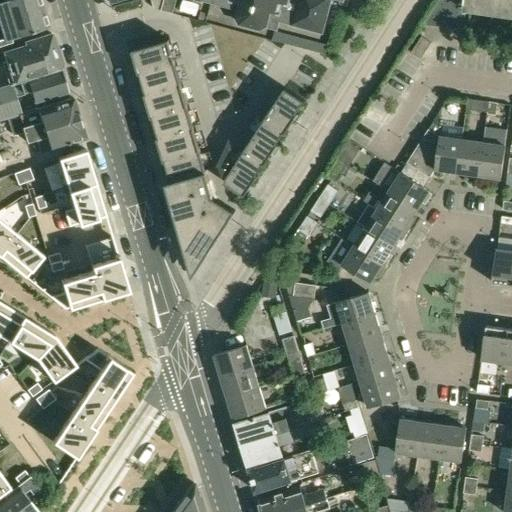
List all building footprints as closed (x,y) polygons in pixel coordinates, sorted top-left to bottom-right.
[(46,22),(49,20),(46,12),(43,12),(39,0),(0,0),(0,44),(11,41),(10,37),(47,25),(46,22)] [(151,0),(154,9),(161,11),(163,0),(151,0)] [(176,0),(163,0),(161,11),(173,13),(176,0)] [(201,0),(239,10),(237,18),(240,23),(260,28),(266,27),(268,18),(322,32),(330,0),(201,0)] [(511,0),(439,0),(424,25),(461,30),(465,8),(511,14),(511,0)] [(3,62),(10,84),(12,83),(19,81),(61,68),(51,33),(25,42),(26,45),(4,52),(8,61),(3,62)] [(421,59),(432,42),(422,36),(411,52),(421,59)] [(169,40),(132,50),(136,65),(139,73),(139,74),(140,74),(140,73),(175,62),(175,59),(170,44),(169,40)] [(175,62),(140,73),(140,74),(144,86),(146,93),(146,95),(182,84),(181,81),(176,66),(175,62)] [(10,84),(0,86),(0,120),(8,119),(21,114),(16,97),(25,95),(25,93),(31,91),(34,102),(68,91),(61,68),(19,81),(12,83),(10,84)] [(146,95),(146,93),(145,94),(152,118),(153,117),(188,106),(182,84),(146,95)] [(276,102),(265,119),(286,132),(298,113),(297,112),(305,101),(285,88),(276,102)] [(22,128),(38,123),(39,127),(78,115),(73,98),(21,114),(8,119),(13,136),(23,133),(22,128)] [(488,113),(490,101),(468,98),(466,110),(488,113)] [(495,114),(497,102),(490,101),(488,113),(495,114)] [(153,117),(159,137),(159,139),(194,128),(188,106),(153,117)] [(50,149),(85,137),(78,115),(39,127),(38,123),(22,128),(23,133),(26,142),(46,136),(50,149)] [(264,119),(244,150),(265,163),(264,164),(265,164),(279,144),(278,143),(284,133),(285,132),(264,119)] [(414,151),(407,162),(430,177),(436,168),(457,171),(462,138),(441,135),(436,132),(440,126),(433,121),(429,128),(417,146),(414,151)] [(479,174),(500,177),(505,145),(507,130),(486,127),(483,142),(479,174)] [(165,161),(201,150),(194,128),(159,139),(159,137),(157,138),(164,162),(165,161)] [(483,142),(462,138),(457,171),(479,174),(483,142)] [(85,149),(57,157),(68,191),(95,183),(85,149)] [(201,150),(165,161),(169,174),(171,181),(207,171),(206,169),(202,154),(201,150)] [(258,174),(264,164),(265,163),(244,150),(224,182),(245,195),(259,175),(258,174)] [(326,176),(336,183),(348,165),(338,158),(326,176)] [(373,181),(389,191),(416,209),(421,201),(424,203),(430,194),(427,191),(428,189),(424,187),(430,177),(407,162),(401,171),(385,162),(373,181)] [(29,168),(21,170),(25,182),(33,179),(29,168)] [(21,170),(13,173),(18,184),(25,182),(21,170)] [(171,181),(166,183),(169,193),(183,243),(186,255),(193,277),(205,258),(236,211),(217,199),(214,197),(209,181),(207,171),(171,181)] [(73,207),(64,210),(68,226),(105,215),(95,183),(68,191),(73,207)] [(320,198),(329,204),(338,191),(329,185),(320,198)] [(414,218),(411,216),(416,209),(389,191),(383,200),(370,191),(364,200),(369,203),(378,209),(408,228),(414,218)] [(42,194),(34,197),(38,208),(46,206),(42,194)] [(329,204),(320,198),(311,211),(321,217),(329,204)] [(511,202),(504,201),(503,209),(511,210),(511,202)] [(32,203),(24,205),(28,217),(35,214),(32,203)] [(366,227),(393,245),(398,238),(401,240),(408,228),(378,209),(369,203),(357,222),(366,227)] [(316,222),(307,216),(291,240),(300,246),(316,222)] [(511,224),(511,217),(502,216),(501,223),(511,224)] [(0,219),(0,253),(16,233),(0,219)] [(388,253),(393,245),(366,227),(354,246),(385,266),(391,255),(388,253)] [(16,233),(0,253),(0,256),(25,277),(43,254),(16,233)] [(339,245),(328,261),(340,269),(342,265),(369,282),(374,274),(378,277),(385,266),(354,246),(343,239),(339,245)] [(493,281),(511,283),(511,250),(498,248),(493,281)] [(59,252),(48,256),(50,263),(62,260),(59,252)] [(118,256),(90,264),(92,270),(93,270),(102,297),(128,289),(118,256)] [(62,260),(50,263),(52,271),(64,268),(62,260)] [(64,292),(49,297),(64,309),(102,297),(93,270),(92,270),(60,280),(64,292)] [(264,282),(263,297),(274,298),(276,283),(264,282)] [(315,298),(316,286),(295,283),(286,282),(289,295),(294,295),(315,298)] [(326,320),(322,321),(324,329),(329,328),(343,323),(374,314),(368,293),(337,302),(331,304),(334,318),(331,318),(326,320)] [(0,301),(0,334),(9,340),(24,316),(0,301)] [(381,335),(374,314),(343,323),(349,344),(381,335)] [(24,316),(9,340),(35,356),(54,335),(24,316)] [(481,359),(504,362),(508,329),(486,325),(481,359)] [(54,335),(35,356),(53,381),(76,364),(54,335)] [(387,355),(381,335),(349,344),(356,365),(387,355)] [(287,356),(299,352),(294,337),(282,340),(287,356)] [(312,343),(304,345),(308,357),(315,354),(312,343)] [(221,376),(252,366),(246,345),(214,355),(221,376)] [(97,349),(83,359),(100,370),(90,385),(113,401),(132,372),(97,349)] [(299,352),(287,356),(293,376),(305,372),(299,352)] [(356,365),(362,386),(393,376),(387,355),(356,365)] [(221,376),(227,397),(259,388),(252,366),(221,376)] [(399,397),(393,376),(362,386),(368,407),(399,397)] [(311,394),(307,383),(306,378),(295,382),(299,397),(311,394)] [(307,383),(311,394),(328,389),(325,378),(307,383)] [(35,383),(26,390),(30,397),(40,390),(35,383)] [(338,388),(343,405),(357,400),(352,384),(338,388)] [(490,386),(478,384),(477,393),(489,394),(490,386)] [(90,385),(71,413),(95,429),(113,401),(90,385)] [(234,418),(265,409),(259,388),(227,397),(234,418)] [(48,389),(41,394),(48,404),(55,399),(48,389)] [(41,394),(35,399),(42,408),(48,404),(41,394)] [(489,402),(477,400),(476,408),(488,409),(489,402)] [(290,405),(269,412),(235,423),(242,445),(305,424),(323,419),(319,407),(293,415),(290,405)] [(71,413),(52,441),(76,457),(95,429),(71,413)] [(418,456),(423,422),(401,419),(396,453),(418,456)] [(440,459),(445,425),(423,422),(418,456),(440,459)] [(305,424),(242,445),(248,465),(283,455),(280,444),(308,434),(305,424)] [(445,425),(440,459),(462,461),(466,428),(445,425)] [(348,440),(354,463),(374,458),(367,434),(348,440)] [(484,436),(472,435),(471,443),(483,444),(484,436)] [(483,444),(471,443),(470,451),(482,452),(483,444)] [(315,448),(249,468),(256,492),(319,472),(314,457),(317,456),(315,448)] [(395,459),(384,458),(381,473),(392,475),(395,459)] [(55,466),(48,471),(56,480),(62,475),(55,466)] [(24,470),(14,478),(19,484),(29,477),(24,470)] [(0,472),(0,493),(10,486),(0,472)] [(51,475),(44,480),(52,490),(59,486),(51,475)] [(7,499),(0,504),(0,511),(34,511),(36,511),(24,494),(29,490),(32,493),(38,489),(29,478),(29,477),(5,496),(7,499)] [(477,479),(466,477),(465,485),(476,487),(477,479)] [(203,511),(193,482),(171,511),(203,511)] [(476,487),(465,485),(464,493),(475,494),(476,487)] [(302,495),(300,487),(259,499),(262,511),(283,511),(327,499),(324,489),(302,495)] [(283,511),(317,511),(330,508),(327,499),(283,511)]
